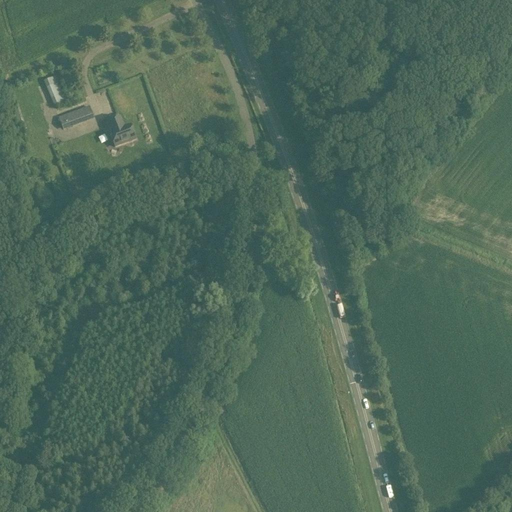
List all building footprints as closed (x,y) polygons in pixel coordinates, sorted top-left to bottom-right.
[(55,106),(66,101),(55,76),(44,81),(55,106)] [(89,107),(77,112),(82,125),(94,120),(89,107)] [(63,132),(70,129),(65,116),(58,119),(63,132)] [(121,118),(108,123),(112,133),(111,133),(116,148),(137,140),(132,126),(125,128),(121,118)] [(80,202),(96,197),(94,190),(78,195),(80,202)] [(388,241),(381,234),(373,241),(379,249),(388,241)]
